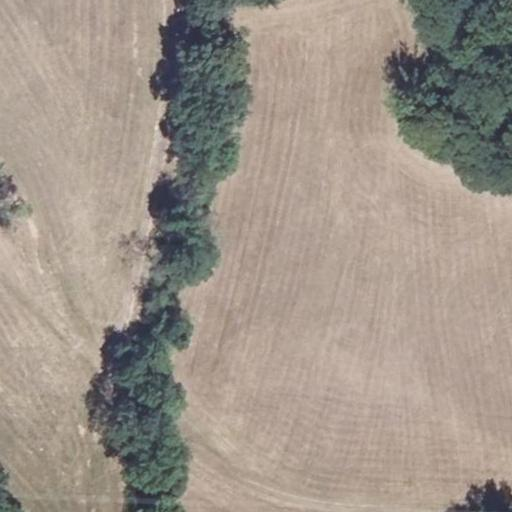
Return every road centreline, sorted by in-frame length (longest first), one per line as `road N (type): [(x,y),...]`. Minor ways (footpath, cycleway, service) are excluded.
road 1 (track): [(459,511),(293,502),(235,483),(102,385)]
road 2 (track): [(102,385),(165,0)]
